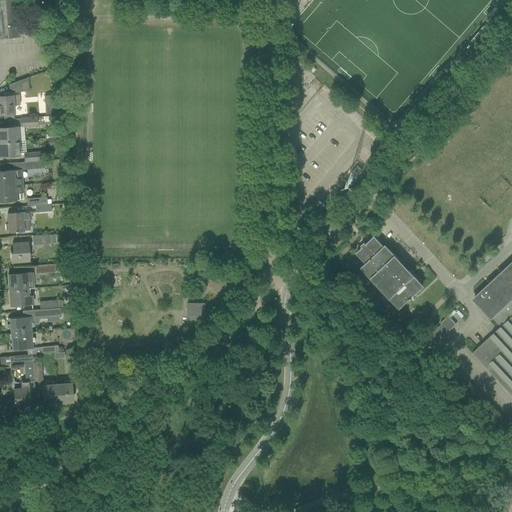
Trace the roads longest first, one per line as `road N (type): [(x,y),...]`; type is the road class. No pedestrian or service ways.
road 1 (unclassified): [(236,504),(287,394),(286,287),(511,28)]
road 2 (unclassified): [(297,511),(369,486),(511,469)]
